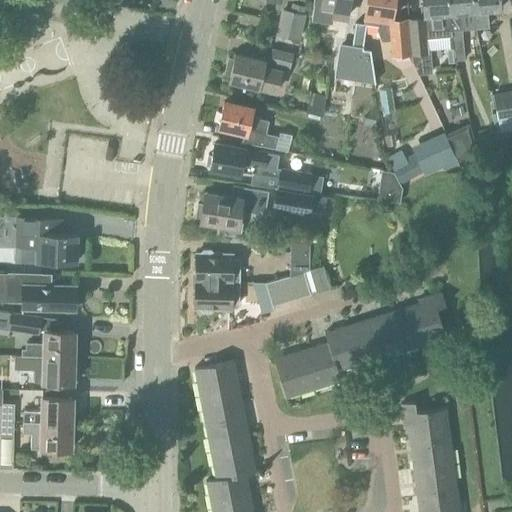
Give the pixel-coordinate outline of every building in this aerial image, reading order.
[(311,20),(344,25),(345,17),(348,0),(313,0),(313,5),(311,20)] [(366,0),(364,16),(378,18),(376,31),(380,40),(389,40),(391,56),(411,54),(408,17),(390,19),(393,0),(366,0)] [(449,37),(447,13),(445,0),(422,0),(424,15),(408,17),(411,54),(429,53),(428,38),(449,37)] [(470,0),(445,0),(447,13),(449,13),(451,29),(452,42),(453,42),(456,61),(464,60),(463,47),(462,41),(463,41),(461,29),(463,28),(461,12),(472,11),(470,0)] [(470,0),(472,11),(475,11),(477,28),(490,27),(489,9),(500,8),(498,0),(470,0)] [(283,8),(276,35),(302,41),(308,14),(306,14),(308,5),(293,2),(291,10),(283,8)] [(336,76),(335,80),(337,80),(338,72),(352,75),(351,83),(375,82),(370,50),(362,49),(366,24),(355,22),(351,47),(341,45),(337,72),(336,76)] [(271,62),(293,66),(296,52),(274,48),(271,62)] [(285,69),(263,64),(264,59),(235,53),(234,58),(228,57),(224,75),(229,76),(229,80),(279,92),(285,69)] [(319,111),(321,92),(305,90),(303,110),(319,111)] [(511,90),(507,92),(508,101),(497,104),(495,94),(494,94),(500,130),(511,128),(511,90)] [(252,107),(224,100),(218,126),(244,131),(241,141),(275,148),(279,135),(266,132),(269,120),(250,115),(252,107)] [(0,121),(0,186),(29,182),(29,176),(30,176),(20,118),(0,121)] [(341,124),(336,143),(341,144),(338,155),(365,162),(369,146),(365,146),(369,130),(341,124)] [(445,129),(412,145),(413,148),(391,159),(402,181),(424,170),(426,174),(457,159),(459,163),(481,152),(468,126),(449,136),(445,129)] [(208,154),(206,165),(209,166),(209,168),(240,174),(241,169),(244,170),(254,171),(252,183),(278,188),(278,186),(311,191),(320,193),(323,176),(314,174),(314,173),(278,167),(281,153),(268,151),(245,147),(245,148),(214,142),(211,155),(208,154)] [(264,214),(268,190),(232,184),(230,195),(205,191),(203,203),(197,202),(195,216),(201,217),(200,220),(218,223),(216,234),(240,234),(244,210),(264,214)] [(308,217),(311,196),(275,190),(272,212),(308,217)] [(0,214),(0,245),(14,246),(14,247),(14,259),(35,260),(76,261),(77,233),(62,232),(62,216),(15,215),(0,214)] [(195,267),(195,280),(239,281),(240,259),(232,259),(232,253),(214,252),(211,249),(203,249),(200,252),(196,252),(196,255),(193,258),(193,264),(195,267)] [(311,270),(318,293),(331,289),(324,266),(311,270)] [(284,276),(291,299),(310,293),(303,270),(284,276)] [(41,272),(7,271),(7,301),(22,301),(22,307),(75,309),(75,303),(77,301),(78,293),(76,291),(76,285),(41,284),(41,272)] [(272,305),(291,299),(284,276),(265,282),(272,305)] [(239,304),(239,281),(195,280),(195,293),(192,295),(192,302),(195,304),(194,308),(198,308),(201,312),(209,312),(212,309),(230,309),(231,303),(239,304)] [(406,306),(418,344),(445,335),(436,306),(445,303),(441,290),(423,296),(424,300),(406,306)] [(391,352),(418,344),(406,306),(379,314),(391,352)] [(0,328),(9,329),(11,313),(0,310),(0,328)] [(11,313),(9,329),(39,333),(41,317),(11,313)] [(364,361),(391,352),(379,314),(352,323),(364,361)] [(337,369),(364,361),(352,323),(325,331),(328,341),(332,355),(333,355),(337,369)] [(21,348),(21,355),(74,357),(74,330),(43,329),(43,342),(26,341),(25,348),(21,348)] [(340,379),(337,369),(333,355),(332,355),(328,341),(301,349),(313,387),(340,379)] [(286,396),(313,387),(301,349),(274,358),(286,396)] [(16,355),(16,368),(33,369),(33,381),(73,382),(73,380),(77,380),(77,367),(73,367),(74,357),(21,355),(16,355)] [(200,395),(239,388),(234,359),(194,367),(200,395)] [(205,423),(244,415),(239,388),(200,395),(205,423)] [(22,420),(41,421),(41,422),(71,422),(72,396),(42,396),(41,411),(23,411),(22,420)] [(410,440),(449,435),(446,406),(416,410),(414,401),(400,403),(403,421),(407,421),(410,440)] [(0,432),(13,433),(14,403),(0,402),(0,432)] [(211,450),(250,443),(244,415),(205,423),(211,450)] [(71,448),(71,422),(41,422),(41,421),(22,420),(22,432),(30,432),(30,447),(71,448)] [(413,468),(453,463),(449,435),(410,440),(413,468)] [(231,476),(246,473),(255,471),(250,443),(211,450),(216,478),(231,475),(231,476)] [(417,496),(457,490),(453,463),(413,468),(417,496)] [(212,508),(251,500),(246,473),(231,476),(231,475),(216,478),(206,480),(212,508)] [(459,511),(457,490),(417,496),(418,511),(459,511)] [(253,511),(251,500),(212,508),(212,511),(253,511)]
